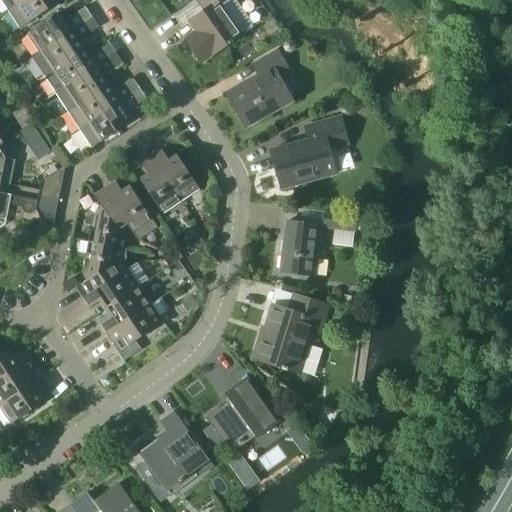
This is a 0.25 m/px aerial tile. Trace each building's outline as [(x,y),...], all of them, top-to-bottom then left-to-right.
[(0,0),(7,10),(23,0),(0,0)] [(23,0),(7,10),(20,29),(62,0),(61,0),(23,0)] [(197,0),(205,10),(188,22),(195,32),(186,38),(202,61),(241,33),(219,2),(221,0),(197,0)] [(31,57),(91,17),(85,7),(67,19),(61,10),(26,34),(38,52),(31,56),(31,57)] [(43,75),(85,47),(80,39),(98,27),(91,17),(31,57),(43,75)] [(55,93),(115,53),(109,42),(90,55),(85,47),(43,75),(55,93)] [(246,127),(292,101),(278,77),(288,71),(276,51),(252,64),(258,74),(226,93),(246,127)] [(67,111),(109,83),(104,75),(122,63),(115,53),(55,93),(67,111)] [(79,129),(139,88),(133,79),(114,91),(109,83),(67,111),(79,129)] [(139,88),(79,129),(91,147),(133,119),(128,111),(146,99),(139,88)] [(322,179),(322,177),(335,174),(335,173),(340,168),(335,153),(329,151),(326,141),(345,136),(339,117),(304,126),(308,140),(270,150),(281,189),(318,179),(318,180),(322,179)] [(33,124),(24,131),(35,147),(44,141),(33,124)] [(0,183),(10,185),(15,160),(5,158),(0,149),(0,183)] [(151,156),(182,201),(199,189),(176,154),(167,160),(161,149),(151,156)] [(162,213),(182,201),(151,156),(140,163),(147,174),(139,179),(162,213)] [(66,157),(59,161),(65,169),(71,165),(66,157)] [(58,195),(64,168),(61,167),(39,182),(38,191),(58,195)] [(127,225),(137,239),(156,227),(128,185),(121,190),(114,180),(105,187),(129,223),(127,225)] [(118,231),(127,225),(129,223),(105,187),(94,194),(101,204),(95,230),(90,230),(88,241),(115,247),(118,231)] [(48,231),(51,232),(57,204),(37,199),(35,209),(48,231)] [(354,231),(356,214),(325,211),(323,227),(354,231)] [(314,275),(320,225),(286,221),(280,271),(314,275)] [(126,268),(126,249),(115,247),(88,241),(85,254),(90,255),(86,281),(75,288),(82,298),(118,274),(118,273),(126,268)] [(197,251),(186,258),(194,270),(205,263),(197,251)] [(103,309),(138,286),(126,268),(118,273),(118,274),(82,298),(88,308),(98,301),(103,309)] [(72,278),(63,284),(68,292),(77,285),(72,278)] [(105,334),(150,304),(138,286),(103,309),(109,317),(98,324),(105,334)] [(319,333),(328,306),(293,295),(288,311),(269,305),(253,358),(282,367),(282,369),(287,370),(287,369),(299,372),(312,330),(319,333)] [(190,296),(180,302),(187,312),(196,305),(190,296)] [(150,304),(105,334),(123,360),(141,349),(135,341),(163,323),(159,316),(167,311),(159,298),(150,304)] [(0,377),(31,357),(24,347),(14,354),(4,352),(0,351),(0,377)] [(0,377),(0,403),(32,382),(27,374),(38,368),(31,357),(0,377)] [(32,382),(0,403),(0,409),(10,424),(45,401),(39,393),(50,386),(42,375),(32,382)] [(256,438),(280,422),(247,376),(224,393),(229,401),(206,418),(231,453),(255,436),(256,438)] [(198,475),(211,466),(172,412),(160,420),(168,432),(140,453),(166,489),(194,469),(198,475)] [(302,436),(294,442),(300,451),(309,444),(302,436)] [(243,462),(233,469),(240,479),(245,475),(247,467),(243,462)] [(139,511),(118,483),(93,501),(87,492),(60,511),(61,511),(139,511)]
